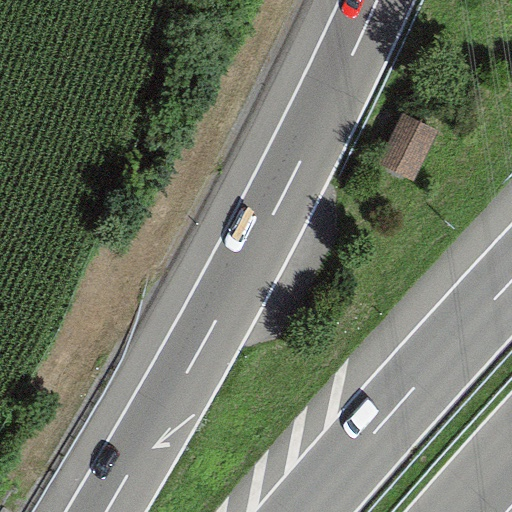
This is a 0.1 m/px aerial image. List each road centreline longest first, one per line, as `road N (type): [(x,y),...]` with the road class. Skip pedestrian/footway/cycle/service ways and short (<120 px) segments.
road 1 (motorway): [(377,0),(291,177),(106,511)]
road 2 (motorway): [(511,280),(304,511)]
